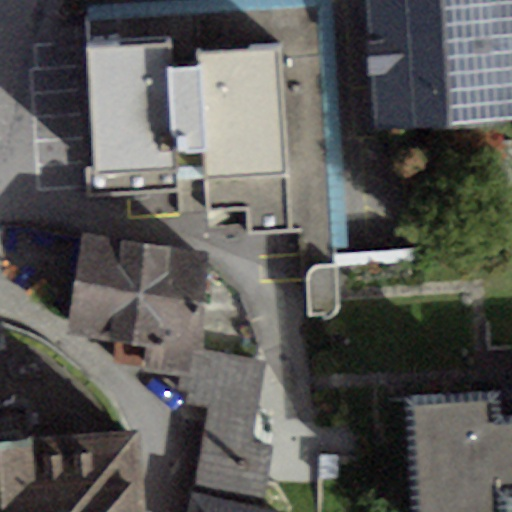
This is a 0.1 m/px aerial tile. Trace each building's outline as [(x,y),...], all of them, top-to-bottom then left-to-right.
[(499,0),(356,0),(366,136),(509,126),(499,0)] [(87,47),(170,42),(171,64),(194,63),(193,50),(279,45),(290,233),(305,232),(310,318),(329,317),(335,311),(337,302),(319,4),(85,18),(87,47)] [(87,47),(86,47),(92,174),(176,169),(171,65),(171,64),(170,42),(87,47)] [(194,63),(171,65),(176,169),(206,169),(208,212),(247,210),(248,235),(290,233),(279,45),(193,50),(194,63)] [(205,268),(90,247),(76,328),(113,335),(111,346),(148,352),(144,372),(188,380),(185,394),(188,406),(211,410),(192,511),(262,511),(274,451),(249,447),(264,368),(198,356),(203,327),(195,325),(205,268)] [(511,511),(511,395),(412,401),(417,511),(511,511)] [(0,511),(145,511),(140,432),(0,441),(0,511)]
